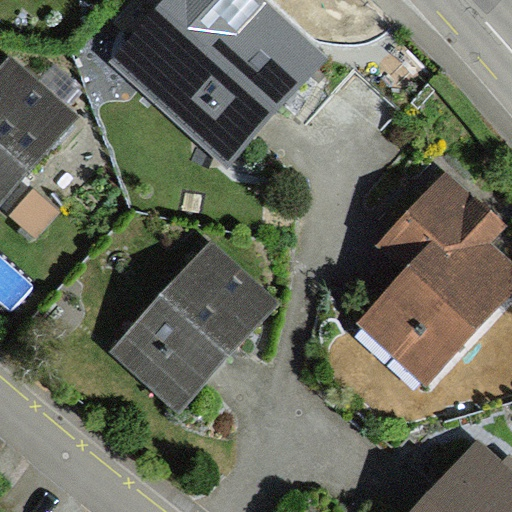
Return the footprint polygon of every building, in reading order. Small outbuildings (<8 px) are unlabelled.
[(161,0),(109,56),(169,112),(268,6),(262,0),(161,0)] [(169,112),(227,166),(326,60),(268,6),(169,112)] [(0,79),(0,203),(74,123),(12,67),(0,79)] [(358,327),(429,390),(511,297),(511,260),(498,248),(511,232),(511,230),(448,173),(373,255),(401,280),(358,327)] [(111,352),(178,414),(276,309),(210,247),(111,352)] [(511,511),(511,477),(476,445),(415,511),(511,511)]
